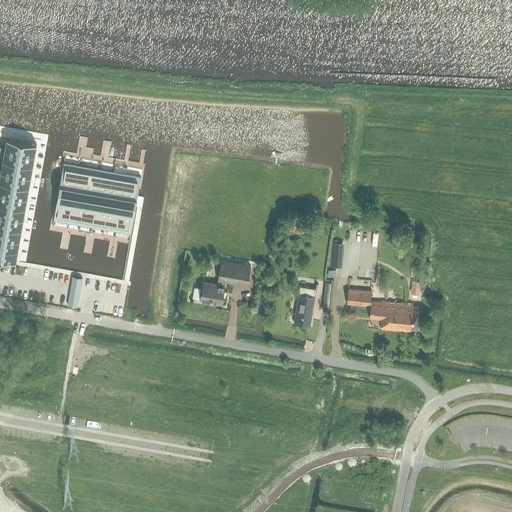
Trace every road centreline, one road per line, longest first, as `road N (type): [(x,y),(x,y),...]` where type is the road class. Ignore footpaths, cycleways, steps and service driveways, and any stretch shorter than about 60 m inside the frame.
road 1 (unclassified): [(437,404),(396,372),(172,334)]
road 2 (unclassified): [(168,333),(0,304)]
